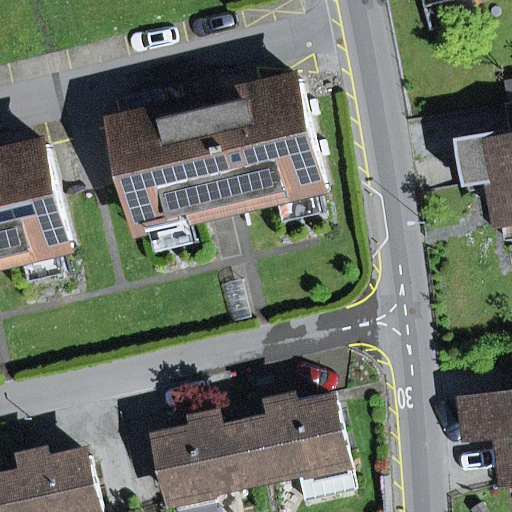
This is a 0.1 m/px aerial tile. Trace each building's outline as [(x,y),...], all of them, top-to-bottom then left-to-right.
[(321,191),(329,189),(303,81),(122,124),(148,230),(158,228),(196,219),(274,200),(274,202),(282,200),(321,191)] [(511,131),(464,140),(472,188),(501,183),(510,242),(511,241),(511,131)] [(67,252),(76,250),(51,146),(0,158),(0,267),(28,261),(67,252)] [(288,224),(327,215),(321,191),(282,200),(288,224)] [(164,253),(203,244),(196,219),(158,228),(164,253)] [(34,284),(73,275),(67,252),(28,261),(34,284)] [(507,432),(511,473),(511,384),(506,385),(508,401),(478,405),(472,406),(475,436),(507,432)] [(478,405),(508,401),(506,385),(476,389),(478,405)] [(309,501),(359,490),(340,404),(306,411),(300,400),(278,405),(278,417),(255,423),(266,478),(302,470),(309,501)] [(218,492),(217,488),(266,478),(255,423),(231,428),(224,417),(202,422),(201,434),(167,442),(180,501),(218,492)] [(105,511),(94,458),(60,466),(53,455),(32,460),(31,472),(7,477),(14,511),(105,511)] [(0,511),(14,511),(7,477),(0,478),(0,511)]
